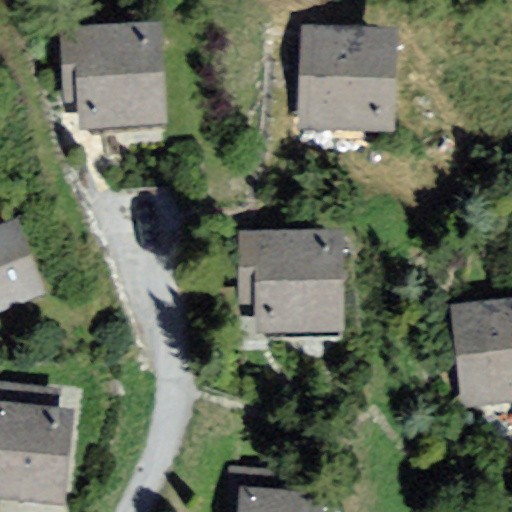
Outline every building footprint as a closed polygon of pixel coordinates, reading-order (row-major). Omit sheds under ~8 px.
[(172,33),(66,37),(70,136),(176,132),(172,33)] [(405,38),(307,36),(305,136),(403,138),(405,38)] [(28,226),(0,236),(0,321),(56,301),(28,226)] [(356,239),(248,235),(244,332),(352,335),(356,239)] [(511,309),(456,314),(463,411),(511,407),(511,309)] [(84,419),(0,410),(0,503),(75,511),(84,419)] [(334,511),(335,501),(247,495),(245,511),(334,511)]
